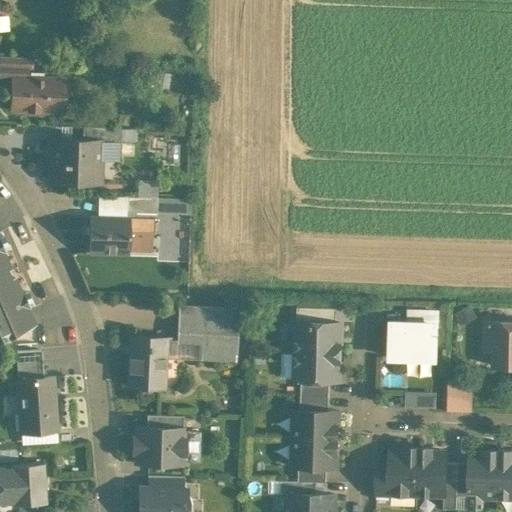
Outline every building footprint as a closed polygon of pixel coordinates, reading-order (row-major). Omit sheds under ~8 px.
[(27,57),(0,56),(0,76),(12,77),(26,77),(27,57)] [(151,68),(133,67),(133,83),(150,84),(151,84),(151,68)] [(26,77),(12,77),(11,108),(62,110),(63,79),(26,77)] [(120,127),(83,126),(82,139),(101,140),(101,141),(120,142),(120,127)] [(82,139),(52,138),(51,180),(99,182),(101,141),(101,140),(82,139)] [(137,176),(137,195),(156,196),(157,176),(137,176)] [(137,195),(126,195),(126,212),(156,213),(156,196),(137,195)] [(129,218),(89,216),(88,252),(128,253),(129,234),(129,220),(129,218)] [(0,275),(7,273),(5,268),(9,266),(1,248),(8,245),(4,235),(0,236),(0,275)] [(7,273),(0,275),(0,340),(19,332),(17,328),(33,321),(25,304),(32,301),(28,291),(21,294),(13,276),(9,278),(7,273)] [(469,304),(457,310),(462,322),(475,316),(469,304)] [(203,306),(178,305),(176,339),(176,342),(201,343),(203,306)] [(238,308),(203,306),(201,343),(200,358),(236,360),(238,308)] [(333,308),(297,307),(297,321),(333,322),(333,308)] [(437,311),(409,310),(409,322),(436,323),(436,324),(437,324),(437,311)] [(333,322),(297,321),(296,351),(340,352),(341,322),(333,322)] [(511,321),(487,321),(486,343),(494,344),(494,365),(511,365),(511,321)] [(409,322),(391,322),(390,356),(404,356),(404,359),(435,360),(436,345),(436,324),(436,323),(409,322)] [(170,337),(130,335),(128,384),(163,386),(164,357),(200,358),(201,343),(176,342),(176,339),(170,338),(170,337)] [(40,349),(16,351),(18,379),(42,377),(40,349)] [(252,350),(251,365),(263,365),(264,351),(252,350)] [(340,352),(296,351),(295,378),(329,380),(339,380),(340,352)] [(18,379),(17,379),(18,394),(25,394),(26,411),(27,431),(55,429),(52,377),(42,377),(18,379)] [(446,410),(474,411),(476,379),(448,378),(446,410)] [(329,380),(301,379),(301,394),(329,395),(329,380)] [(435,393),(407,392),(406,404),(434,405),(435,393)] [(329,395),(301,394),(300,409),(328,410),(329,395)] [(300,409),(294,409),(293,437),(337,438),(338,410),(328,410),(300,409)] [(19,412),(13,412),(15,431),(21,431),(27,431),(26,411),(19,412)] [(182,415),(147,414),(146,426),(182,427),(182,415)] [(146,426),(136,426),(136,436),(133,436),(132,452),(135,452),(135,462),(181,463),(181,453),(184,453),(185,437),(182,437),(182,427),(146,426)] [(337,438),(293,437),(292,465),(298,465),(326,466),(336,466),(337,438)] [(411,449),(390,449),(390,463),(389,493),(390,493),(417,494),(418,447),(411,447),(411,449)] [(431,447),(418,447),(417,494),(443,495),(445,495),(446,462),(446,451),(431,450),(431,447)] [(498,450),(484,449),(484,452),(470,452),(470,462),(469,493),(469,496),(470,496),(469,508),(482,508),(483,496),(497,497),(498,450)] [(511,450),(498,450),(497,497),(511,497),(511,450)] [(43,462),(9,464),(11,503),(45,501),(43,462)] [(458,462),(446,462),(445,495),(443,495),(443,508),(456,508),(457,493),(458,462)] [(470,462),(458,462),(457,493),(469,493),(470,462)] [(390,463),(377,463),(376,499),(390,499),(390,493),(389,493),(390,463)] [(9,464),(0,464),(0,503),(11,503),(9,464)] [(326,466),(298,465),(298,480),(317,481),(326,481),(326,466)] [(183,475),(147,474),(147,486),(183,487),(183,475)] [(268,492),(280,493),(281,479),(269,479),(268,492)] [(298,480),(281,479),(280,493),(287,493),(288,492),(316,493),(317,481),(298,480)] [(147,486),(140,486),(138,511),(189,511),(191,509),(191,503),(189,497),(185,492),(186,488),(183,487),(147,486)] [(316,493),(288,492),(287,493),(286,511),(334,511),(336,493),(316,493)]
